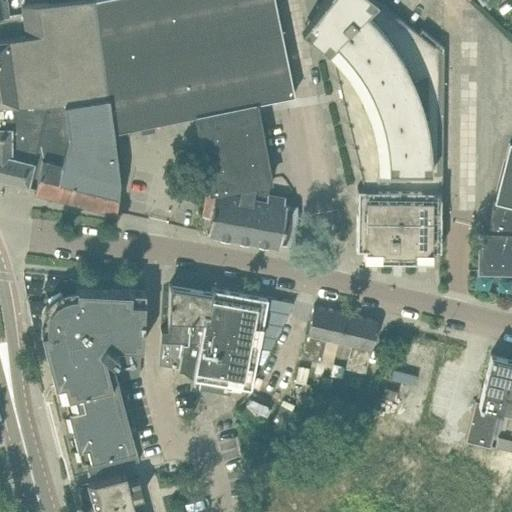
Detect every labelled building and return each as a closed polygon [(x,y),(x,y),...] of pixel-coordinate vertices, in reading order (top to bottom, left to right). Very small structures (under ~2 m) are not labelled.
[(201,134),(210,189),(256,196),(267,198),(268,193),(272,182),(271,177),(256,99),(294,92),(274,0),(66,0),(60,1),(22,6),(26,36),(14,37),(23,103),(0,102),(0,126),(10,126),(41,127),(33,159),(27,183),(35,185),(34,190),(56,196),(116,211),(117,191),(117,176),(113,131),(138,125),(139,133),(155,129),(153,122),(197,112),(201,134)] [(441,189),(443,51),(378,0),(322,0),(319,5),(363,186),(440,189),(441,189)] [(0,102),(23,103),(14,37),(0,39),(0,102)] [(10,126),(0,126),(0,176),(16,181),(16,184),(16,185),(23,187),(23,186),(24,183),(27,183),(33,159),(41,127),(10,126)] [(511,139),(509,138),(486,231),(482,231),(481,269),(511,269),(511,139)] [(359,211),(359,246),(363,246),(363,254),(382,254),(382,259),(413,259),(413,255),(432,255),(432,247),(439,247),(440,212),(440,189),(363,186),(357,186),(356,211),(359,211)] [(256,196),(210,189),(207,188),(203,214),(209,215),(206,232),(279,245),(279,244),(283,224),(288,201),(284,201),(285,196),(268,193),(267,198),(256,196)] [(207,311),(211,290),(169,283),(166,327),(160,327),(158,363),(182,367),(192,374),(203,310),(207,311)] [(131,288),(111,287),(75,285),(75,292),(71,292),(69,292),(65,293),(62,295),(59,296),(56,298),(54,300),(52,302),(50,305),(49,306),(48,308),(47,310),(47,312),(46,314),(46,316),(45,318),(45,321),(45,324),(46,328),(40,329),(57,397),(64,395),(69,419),(64,420),(68,435),(74,434),(80,459),(85,458),(88,473),(138,459),(117,379),(139,374),(140,344),(142,344),(144,298),(144,288),(131,288)] [(203,310),(192,374),(201,376),(199,388),(230,393),(232,382),(250,385),(266,295),(212,285),(211,290),(207,311),(203,310)] [(309,324),(301,356),(317,359),(321,360),(333,363),(335,352),(339,339),(343,319),(345,312),(313,304),(312,310),(309,324)] [(343,319),(339,339),(352,342),(352,346),(349,355),(347,366),(350,367),(365,370),(372,339),(376,321),(377,319),(345,312),(343,319)] [(475,398),(465,439),(489,445),(499,408),(511,411),(511,357),(490,352),(490,353),(482,386),(478,399),(476,399),(475,398)] [(298,365),(293,382),(305,385),(309,368),(298,365)] [(283,400),(272,422),(283,428),(294,405),(283,400)] [(498,435),(495,446),(501,448),(504,436),(498,435)] [(364,495),(378,444),(362,440),(354,467),(357,467),(351,491),(364,495)] [(129,511),(120,473),(87,481),(91,496),(97,495),(99,503),(93,505),(94,511),(129,511)]
